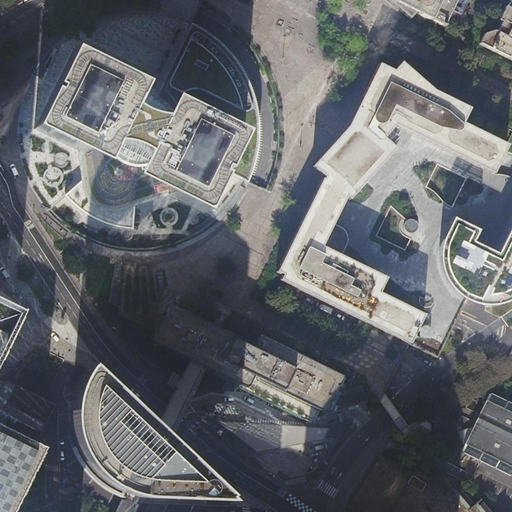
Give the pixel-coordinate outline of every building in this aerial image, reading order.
[(389,0),(407,9),(442,26),(455,0),(389,0)] [(511,0),(510,0),(507,7),(505,7),(498,20),(501,22),(496,32),(493,31),(483,34),(478,44),(511,60),(511,0)] [(196,26),(190,22),(165,77),(155,73),(146,71),(133,71),(123,73),(120,74),(108,68),(73,51),(54,88),(57,89),(55,94),(52,93),(34,129),(46,135),(48,151),(53,166),(61,182),(69,191),(64,195),(65,196),(73,205),(83,212),(95,219),(101,222),(107,224),(117,227),(129,229),(132,191),(143,191),(155,189),(167,195),(186,204),(203,212),(222,175),(224,171),(243,180),(247,182),(250,175),(252,169),(254,164),(255,160),(256,155),(257,150),(258,143),(258,138),(258,132),(258,127),(258,121),(257,116),(256,110),(255,104),(254,98),(252,92),(250,87),(248,82),(245,77),(243,73),(240,68),(237,63),(234,59),(231,55),(227,50),(223,46),(220,42),(216,39),(212,36),(207,32),(202,29),(196,26)] [(281,31),(278,36),(288,42),(291,37),(281,31)] [(295,40),(290,53),(309,61),(302,77),(334,90),(346,61),(295,40)] [(470,110),(379,65),(363,97),(372,101),(349,126),(340,136),(312,166),(324,178),(323,179),(322,179),(275,272),(282,275),(279,280),(303,292),(365,323),(402,341),(409,344),(412,337),(416,339),(416,332),(415,332),(423,315),(378,293),(385,278),(341,256),(346,245),(327,236),(345,198),(349,200),(375,172),(395,150),(384,139),(396,127),(493,175),(508,146),(463,124),(470,110)] [(511,224),(497,255),(472,243),(478,232),(453,219),(444,237),(441,244),(440,247),(439,259),(440,268),(444,280),(450,287),(458,296),(466,302),(478,305),(487,307),(494,306),(496,306),(507,302),(511,299),(511,224)] [(0,300),(17,313),(0,286),(0,300)] [(0,347),(14,319),(17,313),(0,304),(0,347)] [(306,421),(313,419),(325,395),(336,372),(263,336),(256,350),(246,346),(246,343),(233,337),(234,335),(224,330),(216,326),(208,322),(171,304),(165,305),(148,338),(151,344),(188,362),(196,366),(204,370),(271,404),(306,421)] [(147,426),(86,368),(86,369),(83,374),(82,375),(80,379),(78,383),(77,386),(74,394),(72,403),(72,407),(72,420),(73,429),(74,437),(78,446),(82,456),(81,456),(86,464),(91,471),(103,481),(109,485),(118,490),(122,492),(124,492),(128,494),(133,495),(137,495),(142,496),(143,496),(168,497),(170,498),(207,499),(229,499),(214,485),(212,487),(167,445),(161,438),(153,432),(147,426)] [(465,472),(477,450),(511,467),(511,406),(488,395),(486,400),(476,403),(468,399),(462,413),(454,427),(461,449),(453,466),(465,472)] [(208,416),(255,453),(246,424),(244,417),(208,416)] [(328,429),(246,424),(255,453),(321,441),(328,429)] [(32,444),(0,428),(0,511),(8,511),(19,492),(40,448),(32,444)] [(484,511),(476,503),(481,498),(480,497),(469,507),(452,488),(458,483),(457,482),(446,492),(431,475),(428,477),(415,469),(413,474),(380,453),(347,505),(357,511),(484,511)]
